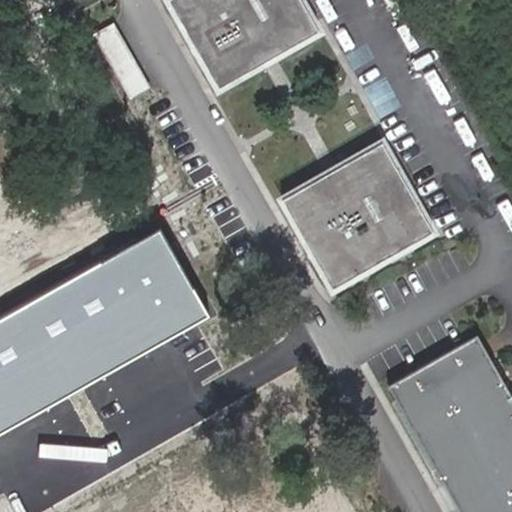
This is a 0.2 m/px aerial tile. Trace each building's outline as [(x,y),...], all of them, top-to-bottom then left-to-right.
[(303,0),(171,0),(220,87),(321,30),(303,0)] [(111,24),(94,34),(131,100),(148,90),(111,24)] [(384,142),(283,198),(334,288),(434,231),(384,142)] [(161,227),(0,318),(0,434),(211,315),(161,227)] [(511,511),(511,392),(479,335),(390,386),(461,511),(511,511)]
